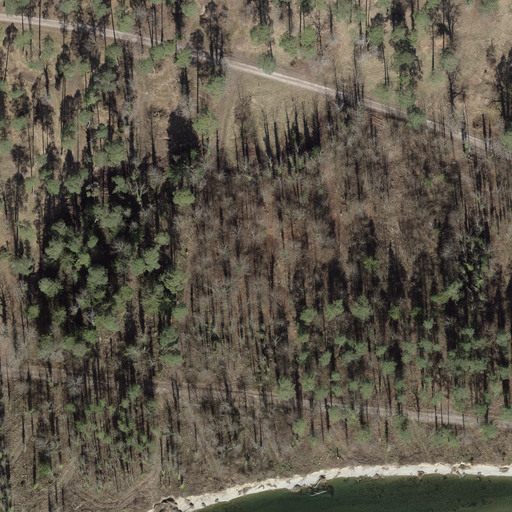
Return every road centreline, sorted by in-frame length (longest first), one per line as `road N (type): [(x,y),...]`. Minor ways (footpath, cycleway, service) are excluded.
road 1 (track): [(0,16),(171,46),(511,154)]
road 2 (track): [(0,370),(511,425)]
